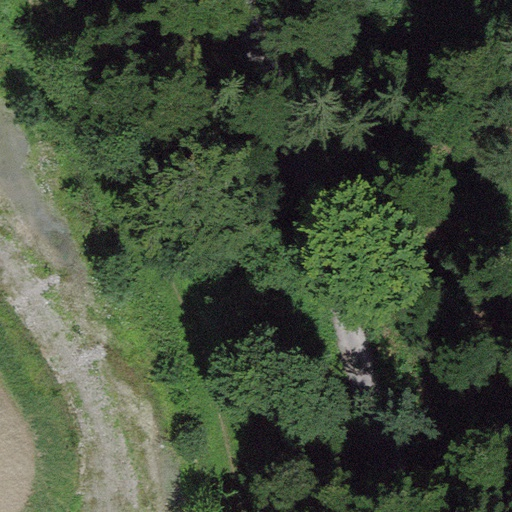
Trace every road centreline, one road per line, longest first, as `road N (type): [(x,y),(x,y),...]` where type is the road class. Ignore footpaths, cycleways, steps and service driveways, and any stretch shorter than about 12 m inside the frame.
road 1 (track): [(423,511),(349,269),(215,0)]
road 2 (track): [(0,312),(110,511)]
